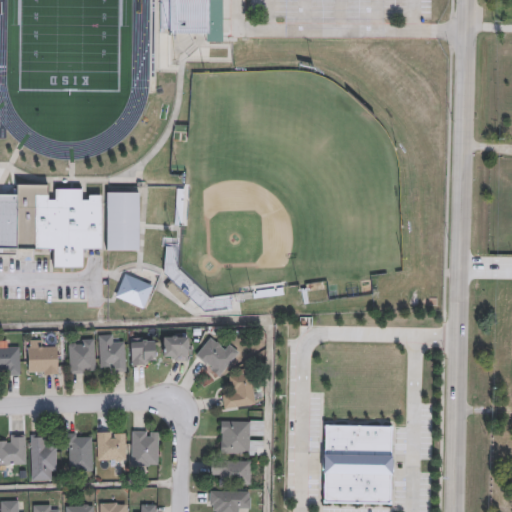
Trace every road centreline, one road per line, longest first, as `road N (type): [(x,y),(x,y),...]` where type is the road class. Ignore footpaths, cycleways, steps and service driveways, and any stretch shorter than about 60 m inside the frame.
road 1 (tertiary): [(466,0),(456,511)]
road 2 (residential): [(0,405),(148,400),(171,409),(180,427),(180,511)]
